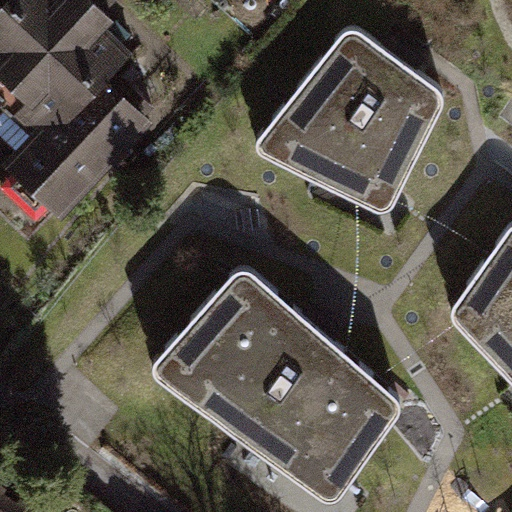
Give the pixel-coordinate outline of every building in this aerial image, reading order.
[(94,0),(15,0),(0,18),(0,84),(17,99),(0,119),(0,170),(61,222),(152,114),(98,69),(131,31),(94,0)] [(355,28),(346,32),(261,137),(260,147),(267,154),(382,204),(388,205),(393,203),(396,200),(444,106),(446,97),(446,90),(440,83),(365,29),(355,28)] [(511,227),(457,302),(455,313),(459,321),(511,373),(511,227)] [(155,357),(152,366),(155,374),(322,492),(330,494),(336,493),(339,490),(400,409),(401,405),(400,400),(398,395),(255,269),(244,265),(234,268),(155,357)] [(0,511),(48,511),(0,480),(0,511)]
